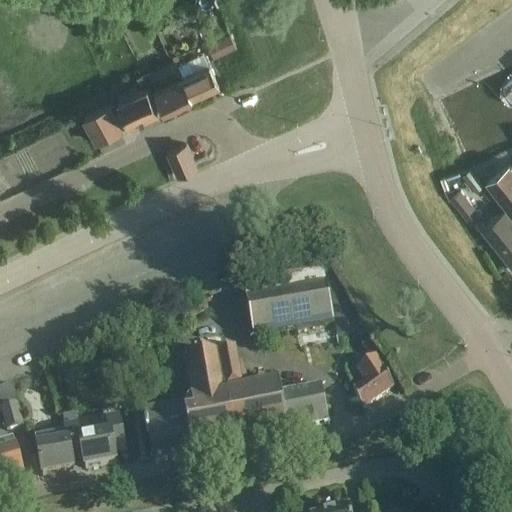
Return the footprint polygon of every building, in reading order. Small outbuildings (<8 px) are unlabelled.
[(213,60),(232,51),(226,38),(207,46),(213,60)] [(209,67),(182,79),(192,101),(219,88),(209,67)] [(141,75),(135,78),(139,87),(145,84),(141,75)] [(182,79),(155,92),(165,114),(192,101),(182,79)] [(159,115),(147,88),(118,102),(121,110),(114,113),(110,106),(84,118),(97,145),(123,132),(120,126),(127,122),(131,129),(159,115)] [(178,175),(197,167),(187,145),(168,153),(178,175)] [(493,176),(485,182),(511,216),(511,167),(509,164),(493,176)] [(470,168),(460,175),(474,192),(483,185),(470,168)] [(470,225),(480,217),(464,197),(458,190),(449,198),(470,225)] [(511,267),(511,219),(505,210),(481,228),(511,267)] [(320,255),(243,282),(253,340),(261,338),(334,324),(337,338),(349,335),(345,320),(343,321),(334,284),(327,286),(320,255)] [(186,306),(150,322),(155,334),(191,318),(192,319),(214,310),(208,295),(186,305),(186,306)] [(187,403),(183,404),(192,457),(202,454),(260,443),(248,387),(244,362),(240,363),(237,349),(233,350),(184,359),(192,402),(187,403)] [(363,410),(394,389),(384,371),(377,360),(358,372),(365,383),(353,390),(363,410)] [(280,381),(248,387),(260,443),(290,437),(289,432),(328,425),(322,389),(308,392),(307,387),(294,389),(293,384),(281,387),(280,381)] [(18,404),(0,409),(0,410),(6,432),(24,427),(19,408),(18,404)] [(173,405),(145,410),(145,412),(154,463),(192,457),(183,404),(173,405)] [(79,441),(82,455),(85,471),(117,465),(114,448),(125,447),(120,419),(106,421),(109,436),(82,440),(79,441)] [(79,441),(82,440),(80,426),(64,429),(66,443),(37,449),(43,479),(75,473),(72,457),(82,455),(79,441)] [(3,456),(0,456),(0,488),(0,490),(25,482),(16,452),(13,442),(0,446),(3,456)]
